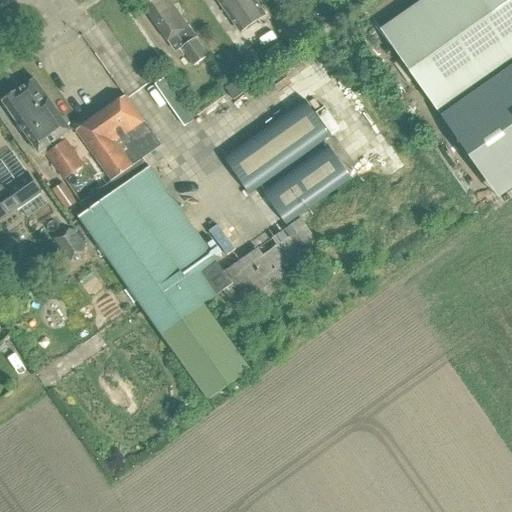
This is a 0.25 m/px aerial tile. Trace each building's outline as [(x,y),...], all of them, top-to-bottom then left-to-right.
[(162,0),(152,0),(143,6),(168,42),(171,40),(178,50),(181,48),(194,66),(208,57),(188,27),(187,27),(169,0),(167,0),(164,2),(162,0)] [(217,0),(240,32),(265,15),(254,0),(217,0)] [(440,114),(511,63),(511,0),(425,0),(381,31),(440,114)] [(511,67),(490,83),(511,114),(511,67)] [(185,124),(196,118),(173,76),(163,82),(185,124)] [(47,154),(65,180),(84,166),(66,140),(66,141),(63,136),(71,131),(68,127),(69,124),(65,118),(62,118),(35,80),(18,92),(18,91),(3,101),(18,123),(17,127),(21,133),(26,133),(39,153),(49,146),(52,150),(47,154)] [(225,89),(234,101),(243,95),(234,83),(225,89)] [(127,97),(77,131),(112,181),(162,146),(127,97)] [(306,102),(225,160),(250,195),(331,137),(306,102)] [(328,145),(263,190),(287,224),(351,179),(328,145)] [(74,224),(203,407),(247,377),(200,311),(226,293),(244,319),(326,261),(299,223),(221,277),(147,172),(74,224)] [(0,219),(1,221),(41,193),(28,173),(4,190),(0,184),(0,219)] [(63,185),(53,192),(66,211),(77,204),(63,185)] [(60,243),(70,257),(81,249),(71,235),(60,243)]
